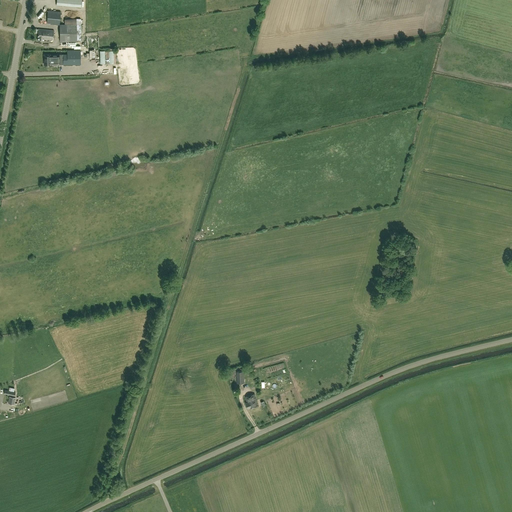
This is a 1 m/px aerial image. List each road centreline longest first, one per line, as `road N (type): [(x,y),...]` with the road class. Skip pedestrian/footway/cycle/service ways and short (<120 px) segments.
road 1 (unclassified): [(89,511),(396,372),(511,340)]
road 2 (tertiary): [(0,144),(28,0)]
